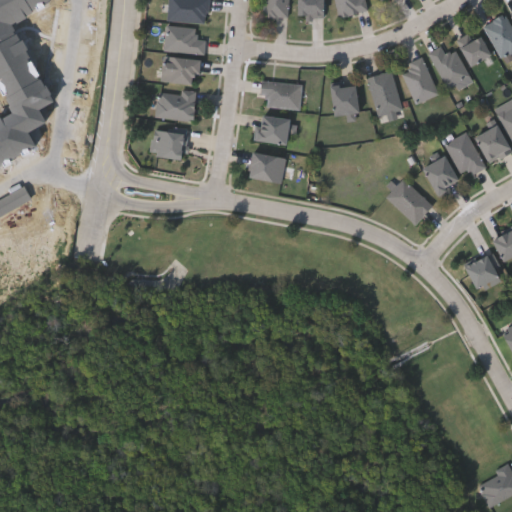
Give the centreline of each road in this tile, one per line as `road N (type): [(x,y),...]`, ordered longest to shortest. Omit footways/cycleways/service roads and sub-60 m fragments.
road 1 (residential): [(100,186),(219,198),(377,235),(426,267),(458,302),(511,397)]
road 2 (residential): [(128,0),(87,255)]
road 3 (residential): [(242,50),(346,54),(390,42),(464,0)]
road 4 (residential): [(219,198),(244,0)]
